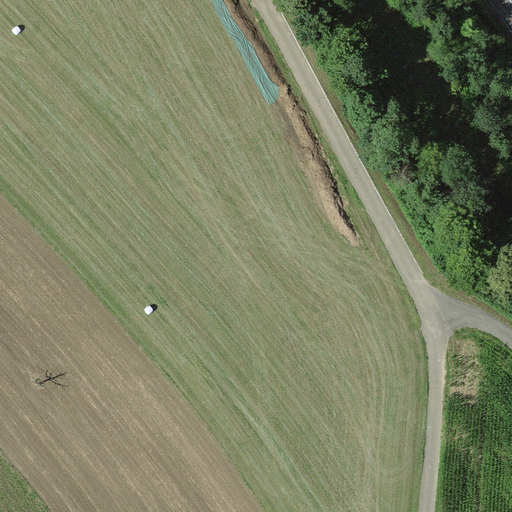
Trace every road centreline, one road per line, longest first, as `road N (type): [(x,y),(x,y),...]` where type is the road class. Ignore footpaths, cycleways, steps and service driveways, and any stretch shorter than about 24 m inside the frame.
road 1 (track): [(264,0),(437,321),(465,316),(511,340)]
road 2 (track): [(384,0),(511,192)]
